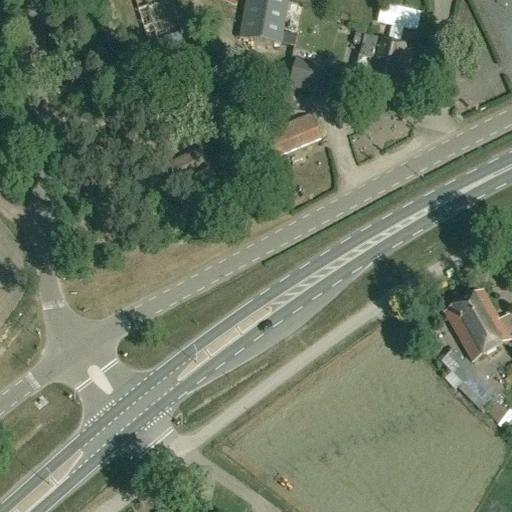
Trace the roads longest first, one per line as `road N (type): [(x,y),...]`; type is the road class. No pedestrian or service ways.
road 1 (unclassified): [(79,347),(511,115)]
road 2 (primary): [(511,162),(329,257),(121,406)]
road 3 (primary): [(133,424),(254,333),(511,172)]
road 4 (unclassified): [(162,463),(349,325),(511,234)]
road 5 (unclassified): [(79,347),(47,282),(33,0)]
road 6 (primary): [(121,406),(0,510)]
road 7 (unknown): [(446,148),(441,0)]
road 8 (primary): [(30,511),(133,424)]
